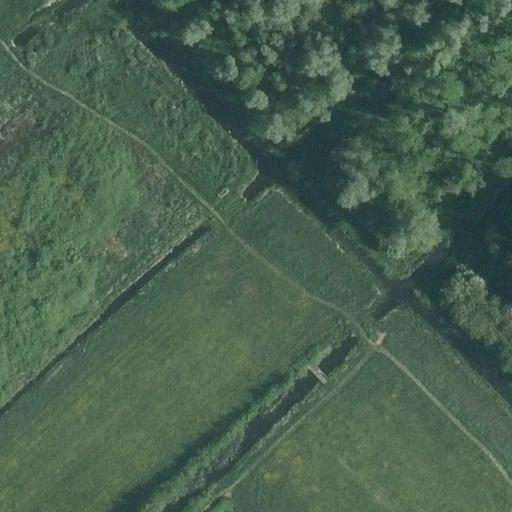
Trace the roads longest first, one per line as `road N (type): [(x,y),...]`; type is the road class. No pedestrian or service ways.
road 1 (track): [(134,0),(277,143),(340,89),(360,119),(299,172),(397,263),(441,220),(468,250),(426,299),(511,381)]
road 2 (track): [(376,339),(511,474)]
road 3 (track): [(226,227),(334,302)]
